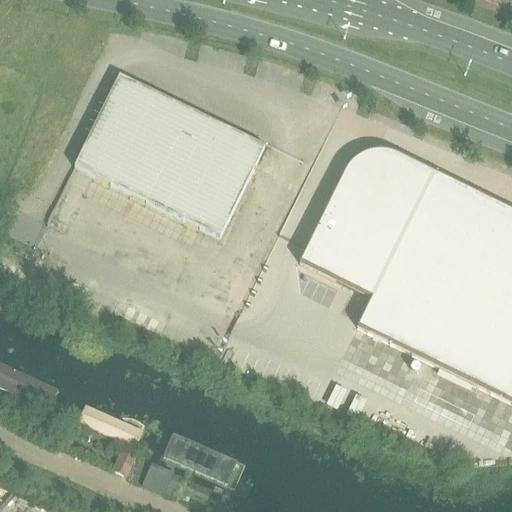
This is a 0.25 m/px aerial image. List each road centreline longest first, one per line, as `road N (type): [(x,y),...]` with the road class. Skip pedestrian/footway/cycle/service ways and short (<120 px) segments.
road 1 (residential): [(0,215),(26,227),(117,53),(373,129),(511,186)]
road 2 (primary): [(117,0),(289,42),(511,129)]
road 3 (primary): [(511,66),(322,0)]
road 4 (unclassified): [(163,511),(0,438)]
